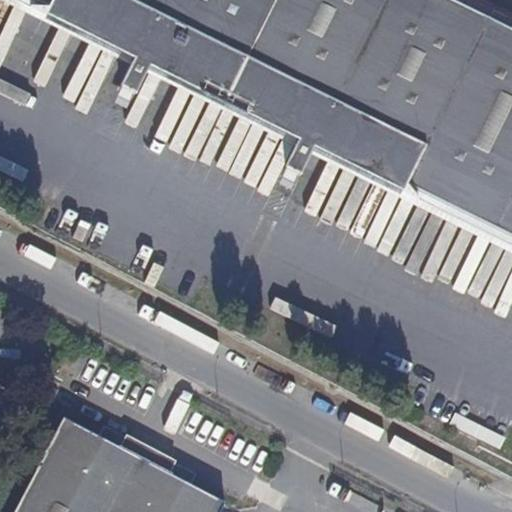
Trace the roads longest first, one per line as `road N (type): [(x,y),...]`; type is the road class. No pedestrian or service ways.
road 1 (unknown): [(0,121),(511,359)]
road 2 (residential): [(487,511),(0,254)]
